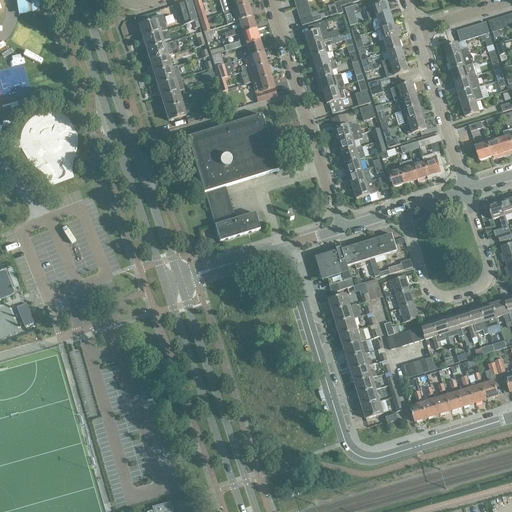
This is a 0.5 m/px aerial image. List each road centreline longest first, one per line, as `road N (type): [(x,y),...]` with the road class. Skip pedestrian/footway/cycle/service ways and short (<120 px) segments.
road 1 (residential): [(280,252),(297,279),(345,443),(356,457),(511,416)]
road 2 (secondary): [(68,0),(163,278)]
road 3 (secondary): [(177,274),(81,0)]
road 4 (residential): [(466,189),(489,272),(472,292),(434,298),(403,209)]
road 5 (residential): [(340,231),(271,0)]
road 6 (secondary): [(257,511),(182,289)]
road 7 (secondary): [(167,293),(241,511)]
road 8 (residential): [(466,189),(418,33)]
